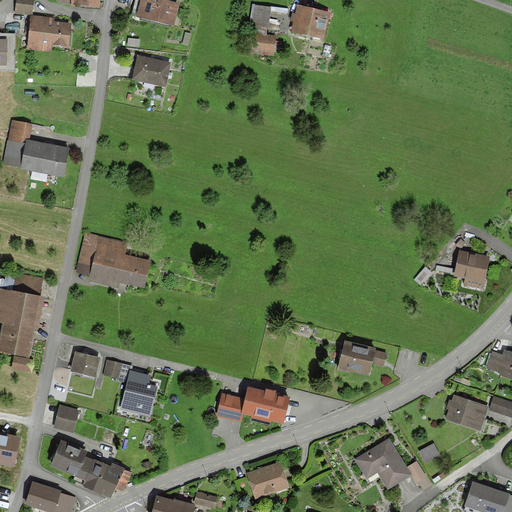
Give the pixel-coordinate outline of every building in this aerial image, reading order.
[(18,0),(17,12),(33,14),(34,0),(18,0)] [(101,8),(101,0),(55,0),(56,0),(64,4),(73,5),(72,7),(101,8)] [(158,0),(136,0),(134,13),(138,14),(137,18),(174,28),(180,5),(169,3),(158,0)] [(255,6),(252,27),(269,29),(271,8),(255,6)] [(292,22),(294,22),(292,33),(324,40),(330,14),(298,7),(296,15),(293,14),(292,22)] [(33,17),(30,49),(53,52),(54,47),(69,48),(71,25),(55,23),(55,19),(33,17)] [(18,34),(0,33),(0,72),(17,73),(18,34)] [(254,33),(251,53),(274,55),(277,36),(254,33)] [(137,57),(132,81),(167,88),(171,64),(156,61),(137,57)] [(65,179),(70,149),(30,141),(33,125),(31,124),(33,113),(19,110),(17,122),(14,122),(10,142),(8,142),(3,165),(23,169),(22,171),(65,179)] [(144,289),(151,262),(125,256),(128,243),(85,233),(75,274),(90,278),(89,282),(119,289),(120,283),(144,289)] [(461,252),(456,276),(466,278),(464,287),(484,291),(491,258),(473,254),(461,252)] [(38,331),(45,298),(40,297),(44,279),(12,272),(8,291),(0,288),(0,322),(3,323),(0,337),(0,353),(15,357),(29,359),(35,330),(38,331)] [(339,369),(370,376),(373,364),(384,366),(387,354),(376,352),(376,349),(345,343),(339,369)] [(76,352),(72,373),(96,379),(101,358),(91,356),(76,352)] [(511,353),(505,352),(503,357),(493,353),(489,368),(502,372),(501,376),(511,379),(511,353)] [(15,357),(12,369),(31,373),(34,361),(15,357)] [(107,361),(104,375),(120,379),(119,381),(129,384),(132,373),(133,367),(107,361)] [(129,384),(122,409),(150,416),(157,390),(148,387),(150,378),(132,373),(129,384)] [(246,400),(243,415),(284,424),(290,398),(277,395),(277,391),(271,390),(266,389),(265,392),(249,389),(246,400)] [(223,395),(218,416),(241,422),(243,415),(246,400),(223,395)] [(451,406),(447,419),(481,430),(488,408),(454,397),(451,406)] [(511,403),(494,398),(490,410),(511,417),(511,403)] [(61,406),(54,428),(73,433),(80,412),(61,406)] [(10,436),(0,434),(0,465),(16,469),(22,438),(10,436)] [(407,468),(389,439),(355,460),(367,480),(378,473),(389,490),(412,475),(407,468)] [(62,441),(51,468),(78,479),(87,458),(89,453),(83,450),(62,441)] [(434,443),(418,451),(425,465),(441,456),(434,443)] [(83,487),(111,499),(116,489),(124,492),(131,475),(124,471),(125,469),(113,464),(112,467),(95,460),(94,461),(87,458),(78,479),(85,482),(83,487)] [(281,462),(247,473),(256,500),(290,489),(281,462)] [(417,462),(407,468),(412,475),(416,483),(426,477),(417,462)] [(32,482),(26,506),(47,511),(69,511),(70,511),(72,511),(76,498),(63,494),(63,491),(32,482)] [(474,482),(465,508),(478,511),(511,511),(511,495),(500,491),(474,482)] [(198,492),(196,503),(214,508),(217,497),(198,492)] [(158,497),(153,511),(194,511),(196,506),(180,502),(174,500),(174,501),(158,497)]
